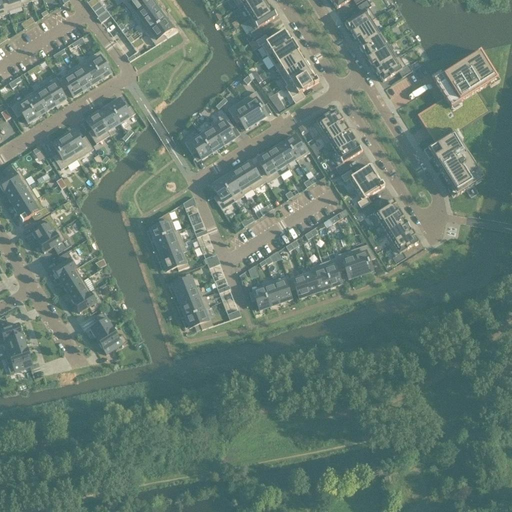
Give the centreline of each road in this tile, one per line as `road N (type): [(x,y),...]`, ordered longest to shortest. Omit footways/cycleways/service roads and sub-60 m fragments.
road 1 (residential): [(339,89),(414,207),(432,212),(433,195),(361,75)]
road 2 (residential): [(224,263),(193,180),(339,89)]
road 3 (residential): [(0,159),(128,78),(75,0)]
